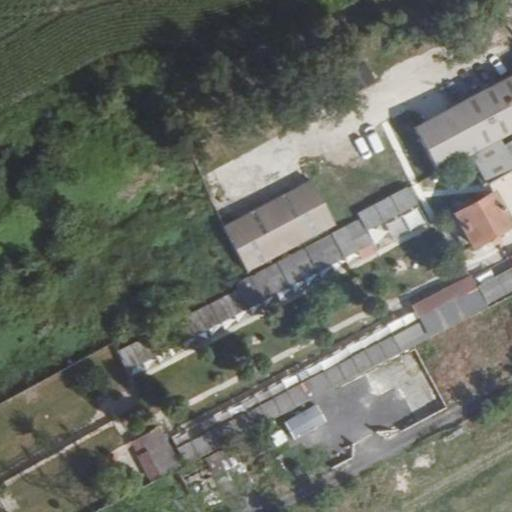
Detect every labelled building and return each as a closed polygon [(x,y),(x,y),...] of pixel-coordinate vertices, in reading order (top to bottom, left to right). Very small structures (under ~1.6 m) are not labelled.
[(511,79),(420,127),(444,171),(511,136),(511,79)] [(341,224),(317,180),(229,226),(251,271),(341,224)] [(444,197),(436,180),(416,189),(424,206),(439,199),(444,197)] [(375,240),(443,205),(439,199),(424,206),(416,189),(363,217),(365,222),(374,237),(375,240)] [(511,233),(511,209),(504,196),(463,217),(480,249),(511,233)] [(374,237),(365,222),(241,287),(249,302),(348,251),(374,237)] [(412,244),(405,233),(378,247),(384,259),(412,244)] [(155,481),(511,297),(511,282),(484,296),(481,290),(422,319),(421,317),(382,337),(386,344),(343,366),(340,360),(290,385),(225,419),(228,426),(175,453),(162,428),(135,442),(155,481)]
